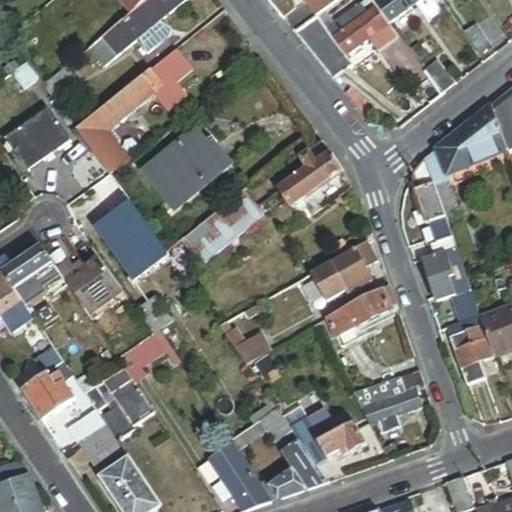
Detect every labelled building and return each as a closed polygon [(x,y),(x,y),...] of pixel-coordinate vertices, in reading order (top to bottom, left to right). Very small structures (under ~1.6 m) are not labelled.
[(190,0),(151,0),(131,16),(102,40),(117,59),(190,0)] [(118,0),(131,16),(151,0),(118,0)] [(378,4),(374,0),(368,0),(362,5),(370,16),(373,13),(385,28),(392,23),(378,4)] [(383,0),(378,4),(392,23),(415,6),(423,0),(383,0)] [(440,10),(432,0),(423,0),(415,6),(426,20),(432,22),(439,17),(440,10)] [(362,5),(327,30),(346,56),(385,28),(373,13),(370,16),(362,5)] [(319,18),(296,34),(333,81),(354,67),(346,56),(327,30),(319,18)] [(492,49),(477,27),(466,34),(481,56),(492,49)] [(168,62),(155,73),(185,110),(195,102),(189,94),(193,91),(184,81),(180,76),(168,62)] [(458,86),(439,62),(426,72),(433,82),(443,97),(458,86)] [(25,92),(40,81),(28,64),(19,71),(13,75),(25,92)] [(5,72),(9,78),(13,75),(19,71),(15,65),(5,72)] [(78,84),(66,69),(44,86),(55,102),(78,84)] [(185,72),(180,76),(184,81),(189,77),(185,72)] [(166,91),(150,73),(76,131),(110,178),(130,163),(108,133),(121,123),(126,119),(160,91),(163,94),(166,91)] [(432,107),(443,97),(433,82),(421,91),(432,107)] [(160,91),(126,119),(131,124),(132,126),(161,103),(165,109),(174,102),(166,91),(163,94),(160,91)] [(511,94),(494,109),(509,153),(509,154),(511,152),(511,94)] [(509,153),(494,109),(438,152),(448,177),(450,176),(509,153)] [(50,113),(7,142),(29,174),(72,144),(50,113)] [(131,124),(126,119),(121,123),(125,128),(131,124)] [(173,210),(229,164),(215,147),(211,150),(197,132),(144,175),(173,210)] [(345,174),(326,148),(312,158),(315,161),(311,160),(310,160),(308,160),(307,161),(306,163),(306,165),(310,170),(279,193),(292,212),(301,205),(309,215),(329,201),(329,195),(324,189),(345,174)] [(448,177),(438,152),(426,161),(436,188),(450,183),(452,182),(450,176),(448,177)] [(436,188),(426,161),(417,172),(415,177),(420,193),(417,194),(429,227),(432,226),(439,245),(434,247),(438,257),(458,250),(448,221),(436,188)] [(234,170),(229,164),(173,210),(167,215),(172,220),(234,170)] [(347,177),(345,174),(324,189),(329,195),(329,201),(351,186),(347,177)] [(461,216),(450,183),(436,188),(448,221),(461,216)] [(263,219),(243,194),(186,240),(206,265),(263,219)] [(167,255),(132,205),(98,230),(135,283),(170,259),(167,255)] [(379,264),(368,246),(313,277),(328,305),(347,294),(349,297),(373,284),(366,272),(379,264)] [(58,272),(42,247),(3,274),(23,303),(26,308),(65,282),(58,272)] [(482,319),(458,250),(438,257),(424,262),(438,304),(454,299),(463,325),(482,319)] [(173,263),(170,259),(135,283),(138,288),(173,263)] [(123,294),(100,260),(77,275),(70,264),(58,272),(65,282),(89,317),(123,294)] [(0,318),(23,303),(3,274),(0,275),(0,318)] [(399,308),(392,289),(385,293),(347,311),(329,322),(343,347),(345,351),(364,341),(361,337),(358,331),(394,313),(393,311),(399,308)] [(126,299),(123,294),(89,317),(92,322),(126,299)] [(160,333),(171,325),(154,300),(136,312),(153,338),(160,333)] [(29,313),(26,308),(23,303),(0,318),(0,324),(5,321),(8,326),(29,313)] [(511,310),(482,321),(495,358),(511,352),(511,310)] [(358,331),(361,337),(397,318),(394,313),(358,331)] [(463,325),(449,330),(469,388),(488,381),(482,363),(495,358),(482,321),(482,319),(463,325)] [(329,322),(323,325),(336,351),(343,347),(329,322)] [(220,329),(226,339),(248,369),(264,360),(273,354),(262,336),(248,344),(239,330),(235,332),(230,324),(220,329)] [(153,338),(119,361),(124,369),(136,387),(149,378),(144,370),(167,355),(177,370),(182,366),(160,333),(153,338)] [(32,385),(63,363),(54,350),(23,371),(32,385)] [(269,360),(276,370),(279,368),(273,358),(269,360)] [(269,360),(257,368),(263,379),(276,370),(269,360)] [(66,383),(73,378),(64,364),(23,393),(43,424),(77,400),(66,383)] [(136,387),(124,369),(103,383),(121,408),(106,418),(123,443),(138,433),(136,429),(156,416),(136,387)] [(426,387),(421,374),(355,397),(371,428),(380,425),(384,436),(402,429),(398,418),(423,410),(423,409),(417,390),(426,387)] [(85,395),(94,389),(85,376),(76,383),(85,395)] [(96,387),(94,389),(85,395),(92,406),(97,414),(109,406),(96,387)] [(426,387),(417,390),(423,409),(432,406),(426,387)] [(267,409),(251,420),(256,428),(262,425),(279,413),(269,399),(263,403),(267,409)] [(97,414),(92,406),(70,421),(76,430),(98,415),(97,414)] [(271,505),(330,485),(318,468),(301,445),(293,434),(279,413),(262,425),(292,467),(261,489),(271,505)] [(301,445),(318,468),(349,452),(350,456),(366,447),(356,427),(338,436),(326,413),(308,422),(309,425),(315,437),(301,445)] [(107,428),(98,415),(76,430),(85,442),(107,428)] [(293,434),(301,445),(315,437),(309,425),(293,434)] [(126,456),(107,428),(85,442),(80,446),(99,474),(126,456)] [(261,489),(233,446),(210,460),(243,511),(252,511),(271,505),(261,489)] [(0,488),(31,478),(21,463),(0,471),(0,488)] [(124,511),(158,511),(162,509),(130,463),(104,481),(124,511)] [(42,511),(31,478),(0,488),(0,511),(42,511)] [(475,511),(465,480),(448,486),(456,511),(475,511)] [(410,501),(411,504),(414,511),(420,511),(416,498),(410,501)] [(511,511),(511,501),(482,511),(511,511)]
